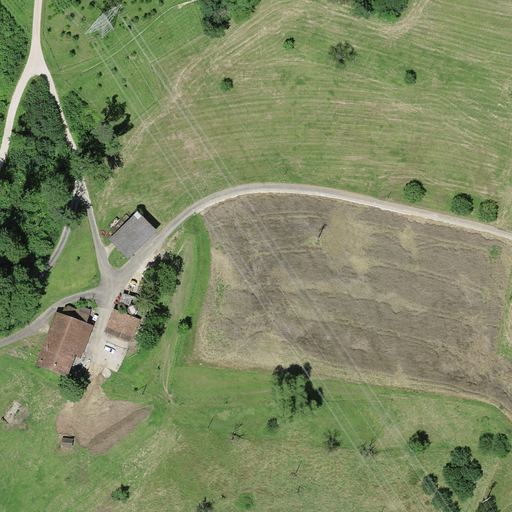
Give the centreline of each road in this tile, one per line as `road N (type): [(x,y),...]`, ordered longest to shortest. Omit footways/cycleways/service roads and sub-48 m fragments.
road 1 (track): [(184,214),(198,233),(200,258),(175,381)]
road 2 (track): [(0,301),(31,282),(64,243),(79,175)]
